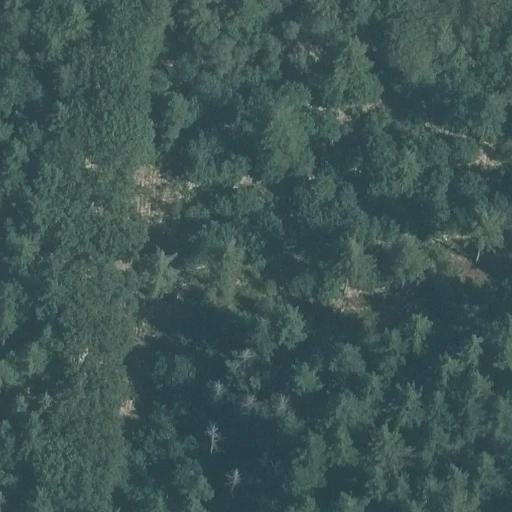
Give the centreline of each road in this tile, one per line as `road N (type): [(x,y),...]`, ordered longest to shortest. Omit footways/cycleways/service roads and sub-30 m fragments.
road 1 (track): [(0,81),(511,35)]
road 2 (track): [(108,0),(70,511)]
